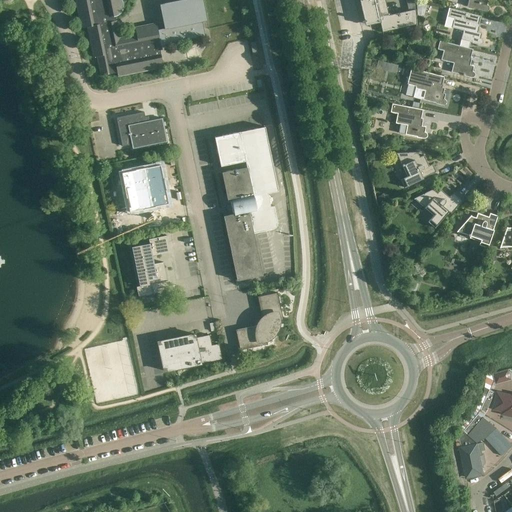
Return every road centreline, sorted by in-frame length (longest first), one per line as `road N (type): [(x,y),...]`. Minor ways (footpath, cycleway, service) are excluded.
road 1 (unclassified): [(335,388),(0,478)]
road 2 (tertiary): [(366,337),(297,0)]
road 3 (residential): [(224,323),(171,85)]
road 4 (residential): [(171,85),(88,98),(48,0)]
